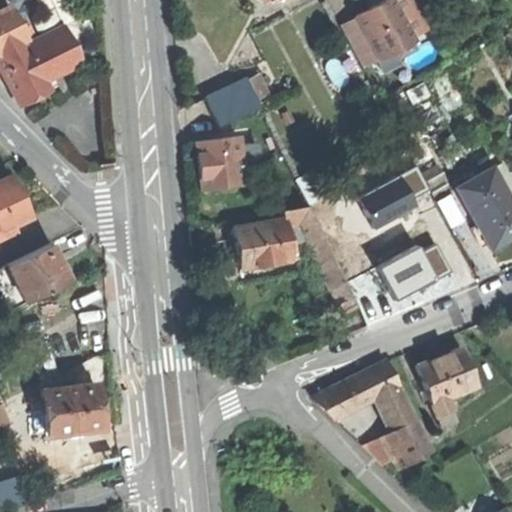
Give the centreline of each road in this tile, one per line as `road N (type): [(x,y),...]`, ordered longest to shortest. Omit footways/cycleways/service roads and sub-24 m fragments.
road 1 (residential): [(511,287),(302,365),(275,389)]
road 2 (secondary): [(155,219),(134,0)]
road 3 (secondary): [(177,430),(155,219)]
road 4 (residential): [(155,219),(83,204),(0,116)]
road 5 (residential): [(275,389),(407,511)]
